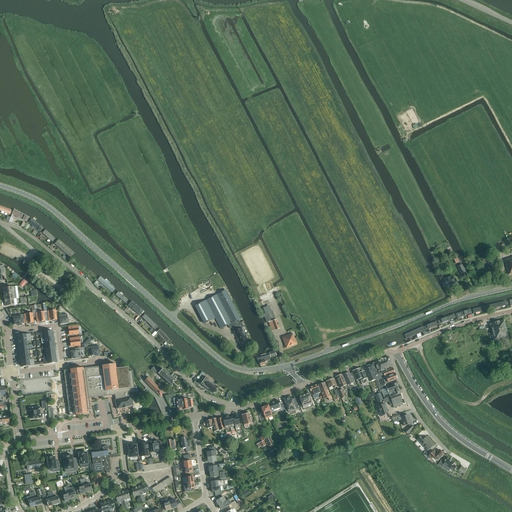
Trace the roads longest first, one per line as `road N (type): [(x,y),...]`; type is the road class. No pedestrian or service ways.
road 1 (tertiary): [(0,186),(50,208),(222,361),(242,370),(287,366)]
road 2 (tertiary): [(287,366),(511,288)]
road 3 (residential): [(240,408),(192,386),(91,285)]
road 4 (tertiary): [(511,471),(448,430),(395,353)]
road 5 (residential): [(65,511),(125,478),(119,427)]
